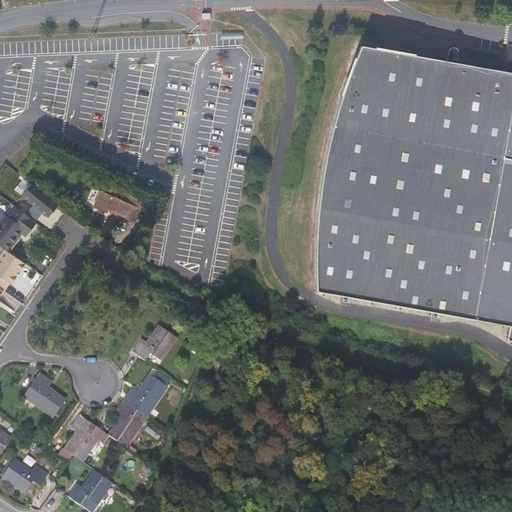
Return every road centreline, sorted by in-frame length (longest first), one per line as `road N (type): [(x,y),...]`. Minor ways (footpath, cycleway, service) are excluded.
road 1 (unclassified): [(237,0),(283,60),(266,255),(288,288),(480,334),(511,357)]
road 2 (track): [(74,243),(216,312),(511,409)]
road 3 (unclassified): [(184,0),(0,23)]
road 4 (unclassified): [(384,0),(417,23),(511,40)]
road 5 (residential): [(1,353),(74,243)]
